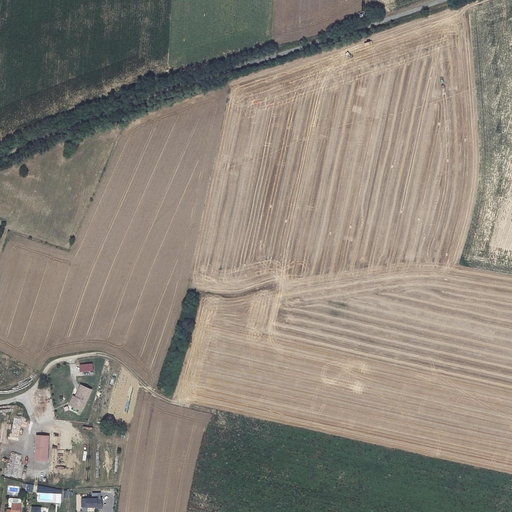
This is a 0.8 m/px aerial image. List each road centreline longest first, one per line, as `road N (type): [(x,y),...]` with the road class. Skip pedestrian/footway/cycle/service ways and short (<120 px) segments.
road 1 (unclassified): [(440,0),(0,156)]
road 2 (track): [(84,354),(119,361),(152,394),(204,408)]
